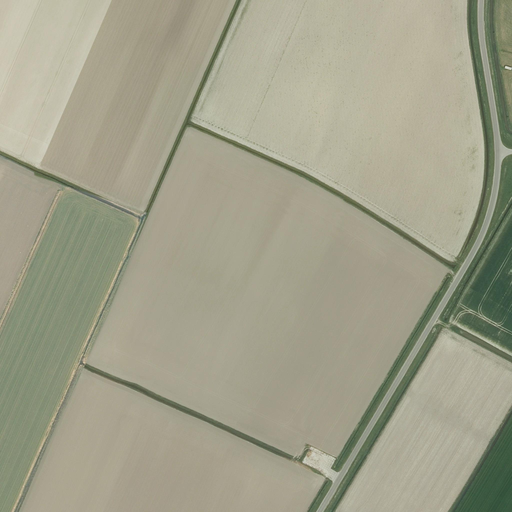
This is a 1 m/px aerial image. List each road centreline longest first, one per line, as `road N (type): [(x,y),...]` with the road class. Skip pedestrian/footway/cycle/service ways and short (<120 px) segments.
road 1 (tertiary): [(319,511),(478,242),(498,151)]
road 2 (tertiary): [(498,151),(480,0)]
